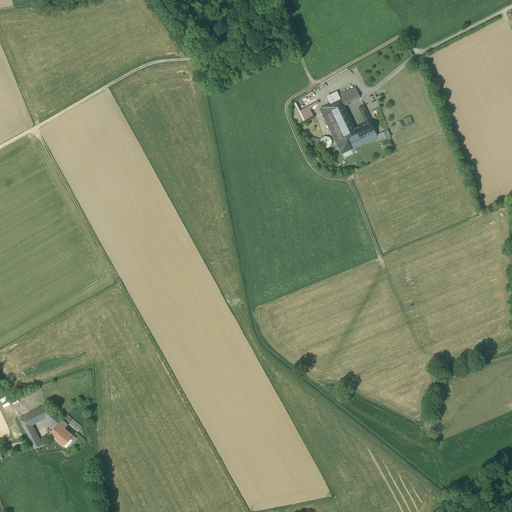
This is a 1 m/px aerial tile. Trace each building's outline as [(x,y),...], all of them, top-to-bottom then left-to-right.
[(355,88),(338,95),(340,99),(344,97),(347,104),(360,98),(355,88)] [(312,92),(293,102),(293,104),(295,103),(313,93),(312,92)] [(330,104),(340,99),(338,95),(336,92),(326,97),(330,104)] [(354,129),(344,107),(340,99),(330,104),(320,109),(334,138),(334,139),(341,154),(362,144),(355,129),(354,129)] [(295,103),(293,104),(303,122),(313,117),(308,109),(318,103),(317,102),(300,111),(295,103)] [(355,129),(362,144),(377,137),(378,137),(377,135),(363,106),(358,108),(365,123),(365,124),(355,129)] [(377,137),(379,142),(386,139),(383,133),(377,135),(378,137),(377,137)] [(320,142),(320,144),(321,146),(323,147),(325,148),(327,148),(329,147),(330,145),(331,143),(331,141),(330,139),(328,138),(326,137),(324,138),(322,138),(321,140),(320,142)] [(8,395),(0,399),(0,400),(2,404),(4,408),(12,404),(11,401),(8,395)] [(16,396),(10,399),(13,405),(15,404),(18,402),(19,402),(16,396)] [(65,429),(69,423),(71,421),(69,419),(65,423),(61,420),(45,406),(19,419),(30,439),(32,442),(35,448),(42,444),(45,443),(44,441),(42,438),(40,439),(37,441),(36,439),(35,436),(29,426),(32,425),(44,419),(50,416),(58,423),(65,429)] [(69,419),(71,418),(66,414),(61,420),(65,423),(69,419)] [(50,416),(44,419),(55,428),(58,423),(50,416)] [(81,426),(76,422),(72,426),(77,430),(81,426)] [(49,434),(63,446),(67,442),(70,439),(72,436),(65,429),(58,423),(55,428),(49,434)] [(37,441),(40,439),(32,425),(29,426),(35,436),(36,439),(37,441)]
